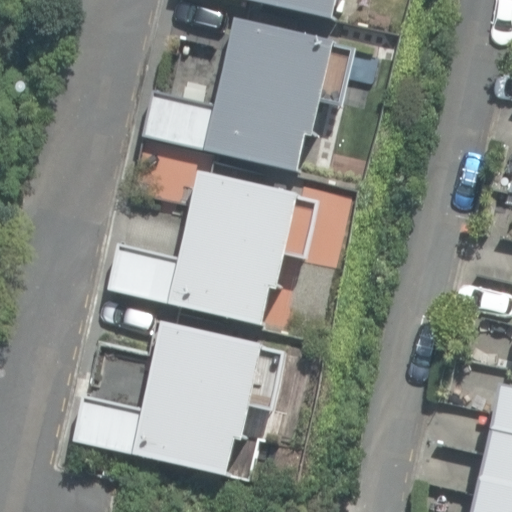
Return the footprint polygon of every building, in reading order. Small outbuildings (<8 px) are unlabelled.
[(244,0),(340,23),(346,0),(244,0)] [(363,48),(240,19),(219,106),(158,91),(147,137),(307,176),(325,102),(349,108),(363,48)] [(329,202),(206,172),(185,259),(123,244),(112,290),(273,329),(291,255),(315,261),(329,202)] [(293,353),(170,324),(149,411),(88,396),(77,442),(237,480),(255,407),(279,413),(293,353)] [(511,411),(490,511),(511,511),(511,370),(446,356),(437,395),(511,411)]
